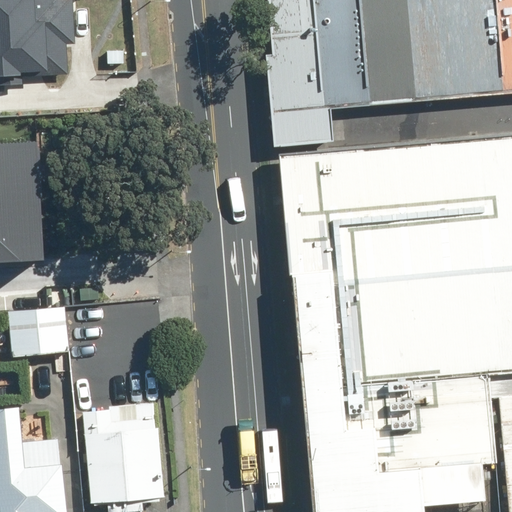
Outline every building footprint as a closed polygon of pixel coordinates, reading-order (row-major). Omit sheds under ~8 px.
[(0,0),(0,77),(26,76),(26,72),(47,71),(47,77),(73,76),(71,42),(78,42),(75,0),(0,0)] [(511,0),(265,0),(276,139),(335,135),(329,107),(511,91),(511,0)] [(74,127),(0,131),(0,276),(83,271),(74,127)] [(488,370),(511,368),(511,135),(280,154),(309,511),(423,511),(423,502),(487,497),(484,461),(497,460),(490,395),(488,370)] [(3,311),(7,356),(66,350),(61,305),(3,311)] [(502,511),(511,511),(511,368),(488,370),(490,395),(492,395),(502,511)] [(76,409),(87,502),(103,500),(104,511),(117,511),(141,509),(140,498),(162,495),(151,401),(76,409)] [(0,408),(0,511),(64,511),(60,461),(56,462),(54,439),(18,442),(14,407),(0,408)]
